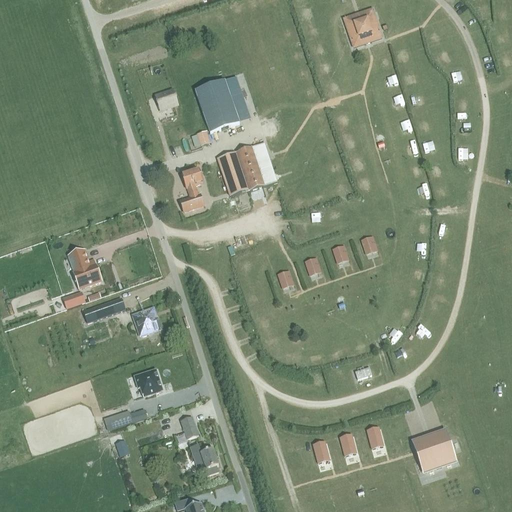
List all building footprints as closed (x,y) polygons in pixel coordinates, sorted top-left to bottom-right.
[(382,40),(372,11),(344,21),(353,49),(382,40)] [(210,135),(240,125),(225,83),(196,93),(210,135)] [(161,111),(178,106),(174,92),(156,97),(161,111)] [(201,147),(210,144),(206,133),(198,135),(201,147)] [(277,183),(265,146),(252,150),(220,161),(231,196),(250,190),(251,193),(264,189),(264,187),(277,183)] [(195,187),(203,184),(199,171),(182,176),(187,189),(188,189),(191,200),(180,203),(184,213),(204,207),(200,197),(198,197),(195,187)] [(362,243),(366,255),(375,252),(373,246),(374,245),(372,239),(362,243)] [(333,252),(337,264),(346,261),(344,255),(346,254),(344,249),(333,252)] [(71,274),(77,291),(101,283),(95,266),(90,268),(84,251),(73,254),(78,272),(71,274)] [(306,264),(310,276),(318,273),(316,267),(318,267),(316,261),(306,264)] [(279,277),(282,289),(291,286),(289,280),(291,279),(289,274),(279,277)] [(82,294),(75,296),(77,300),(66,304),(68,311),(86,304),(82,294)] [(84,314),(88,326),(125,313),(122,301),(84,314)] [(151,311),(132,318),(139,339),(161,331),(157,318),(154,319),(151,311)] [(162,393),(155,372),(134,380),(139,392),(141,391),(144,400),(162,393)] [(115,423),(117,429),(132,424),(129,413),(123,415),(125,420),(115,423)] [(182,423),(188,441),(199,438),(192,419),(182,423)] [(452,464),(443,435),(414,444),(423,473),(452,464)] [(219,474),(217,469),(219,468),(214,452),(207,454),(205,448),(200,450),(198,447),(190,450),(199,475),(205,473),(207,478),(219,474)] [(177,511),(183,510),(184,511),(200,511),(199,505),(188,508),(186,500),(172,504),(174,511),(177,511)]
